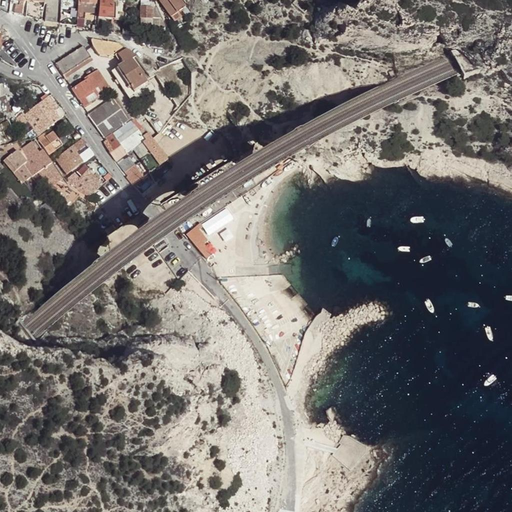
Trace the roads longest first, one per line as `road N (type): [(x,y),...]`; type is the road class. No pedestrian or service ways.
road 1 (unclassified): [(40,63),(129,190),(219,292)]
road 2 (residential): [(40,63),(92,34),(170,55)]
